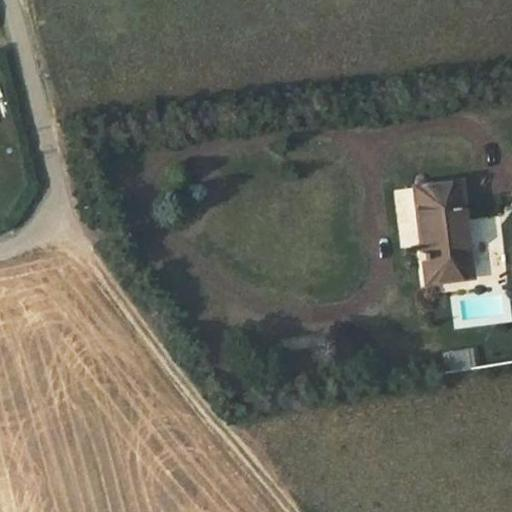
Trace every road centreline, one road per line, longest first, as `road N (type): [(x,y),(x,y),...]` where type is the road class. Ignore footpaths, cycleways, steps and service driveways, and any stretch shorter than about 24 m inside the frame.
road 1 (track): [(42,228),(74,244),(288,511)]
road 2 (unclassified): [(6,0),(54,204),(42,228),(0,252)]
